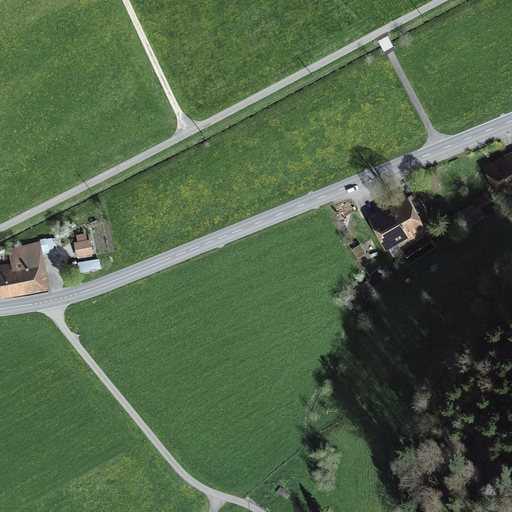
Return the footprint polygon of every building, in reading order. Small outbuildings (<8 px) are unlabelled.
[(511,166),(490,177),(497,192),(511,185),(511,166)] [(489,193),(474,200),(477,207),(492,200),(489,193)] [(406,198),(369,220),(387,250),(424,229),(406,198)] [(89,230),(74,233),(78,256),(93,253),(89,230)] [(434,247),(427,236),(405,249),(412,261),(434,247)] [(12,268),(0,270),(0,302),(51,294),(44,249),(43,245),(9,251),(12,268)] [(99,256),(78,260),(80,270),(101,266),(99,256)]
